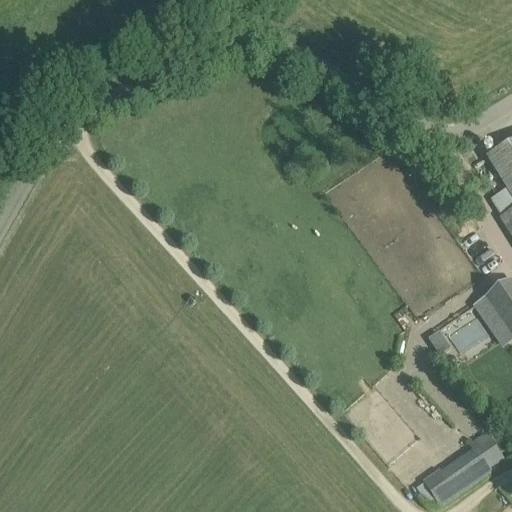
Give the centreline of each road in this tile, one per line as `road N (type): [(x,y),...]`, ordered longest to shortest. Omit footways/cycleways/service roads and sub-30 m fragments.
road 1 (unclassified): [(0,240),(77,127),(164,67),(215,48),(266,45),(357,82),(451,135),(482,134),(511,115)]
road 2 (unknown): [(77,127),(162,245),(390,496),(419,511)]
road 3 (unknown): [(451,135),(511,259)]
